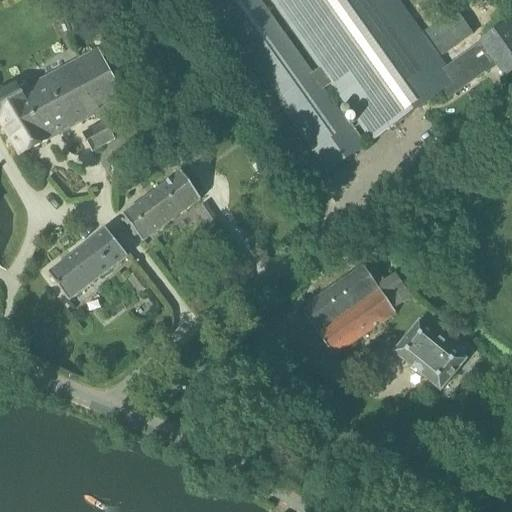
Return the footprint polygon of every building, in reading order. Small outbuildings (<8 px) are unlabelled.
[(362,150),(322,91),(311,75),(259,0),(206,0),(327,174),(362,150)] [(459,90),(445,70),(395,0),(274,0),(321,68),(311,75),(322,91),(333,83),(373,141),(444,92),(448,98),(459,90)] [(497,65),(505,78),(511,73),(511,29),(510,26),(445,70),(459,90),(497,65)] [(0,95),(0,117),(19,155),(93,116),(94,118),(124,102),(97,51),(21,92),(18,86),(0,95)] [(106,123),(85,135),(94,152),(115,140),(106,123)] [(181,174),(123,217),(125,220),(121,223),(123,225),(124,224),(132,236),(133,239),(137,236),(143,244),(201,202),(181,174)] [(107,230),(48,274),(67,301),(127,258),(121,249),(124,247),(122,245),(121,246),(113,234),(111,231),(109,233),(107,230)] [(363,268),(300,310),(331,357),(396,315),(377,287),(383,282),(374,269),(367,274),(363,268)] [(465,360),(418,322),(392,354),(440,391),(465,360)]
